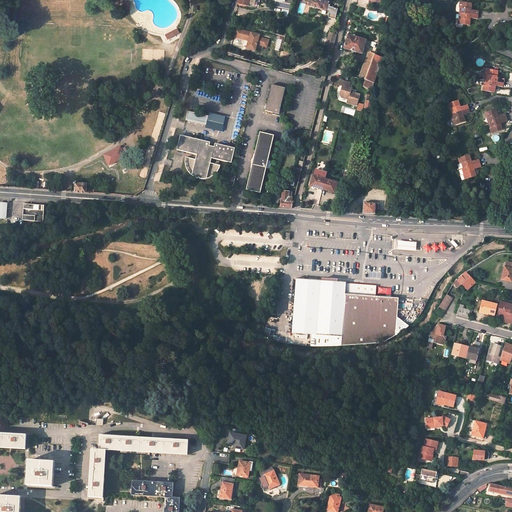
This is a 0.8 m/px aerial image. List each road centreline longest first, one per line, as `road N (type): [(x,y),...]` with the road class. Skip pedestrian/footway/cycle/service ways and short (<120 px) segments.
road 1 (secondary): [(511,230),(144,202)]
road 2 (residential): [(144,202),(186,60),(219,43),(234,0)]
road 3 (secondary): [(144,202),(0,191)]
